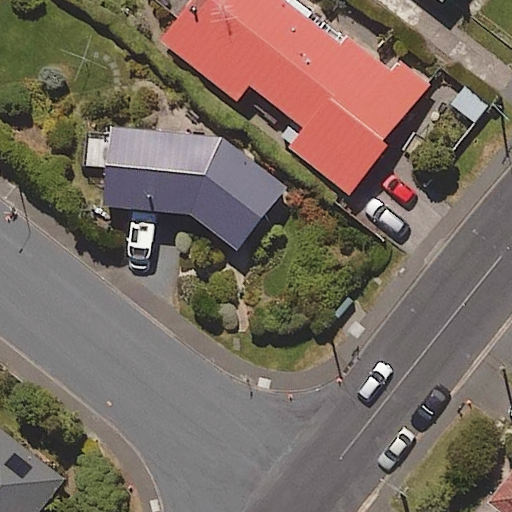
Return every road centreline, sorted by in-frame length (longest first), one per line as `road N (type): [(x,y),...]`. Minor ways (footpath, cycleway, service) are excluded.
road 1 (residential): [(0,261),(297,507)]
road 2 (secondary): [(297,507),(511,241)]
